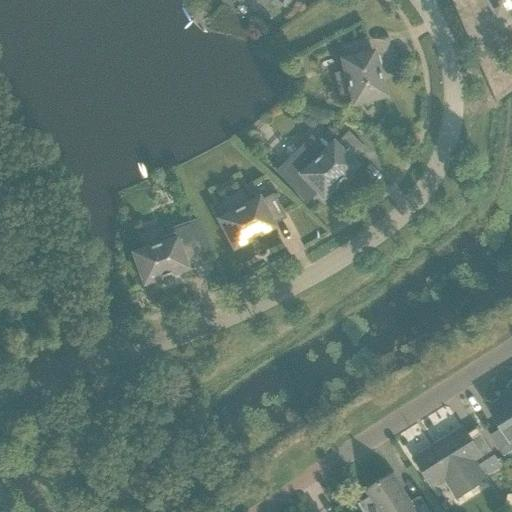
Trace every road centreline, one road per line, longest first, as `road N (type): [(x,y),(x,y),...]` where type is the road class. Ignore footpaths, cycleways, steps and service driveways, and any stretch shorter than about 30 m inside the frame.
road 1 (unclassified): [(0,398),(47,375),(230,318),(337,264),(408,214),(435,174),(449,130),(440,43),(417,0)]
road 2 (unclassified): [(269,503),(511,354)]
